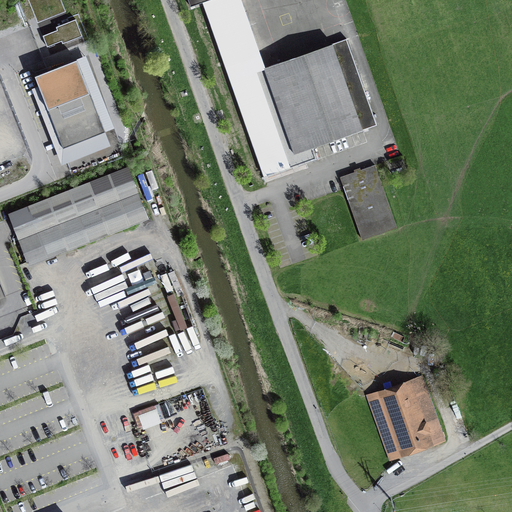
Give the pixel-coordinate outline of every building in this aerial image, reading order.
[(30,0),(39,24),(65,14),(60,0),(30,0)] [(316,158),(312,147),(372,126),(342,42),(267,68),(243,0),(188,0),(191,6),(204,2),(265,176),(304,162),(316,158)] [(57,30),(61,41),(63,44),(82,36),(76,19),(69,22),(68,18),(62,20),(63,24),(56,27),(57,30)] [(61,41),(57,30),(43,35),(47,46),(61,41)] [(77,59),(34,75),(63,148),(105,131),(77,59)] [(375,165),(341,177),(362,239),(397,228),(375,165)] [(128,166),(8,213),(29,266),(149,219),(128,166)] [(419,381),(369,398),(390,459),(395,458),(394,454),(437,439),(438,443),(444,441),(421,376),(418,377),(419,381)] [(137,408),(142,425),(165,418),(160,401),(137,408)]
